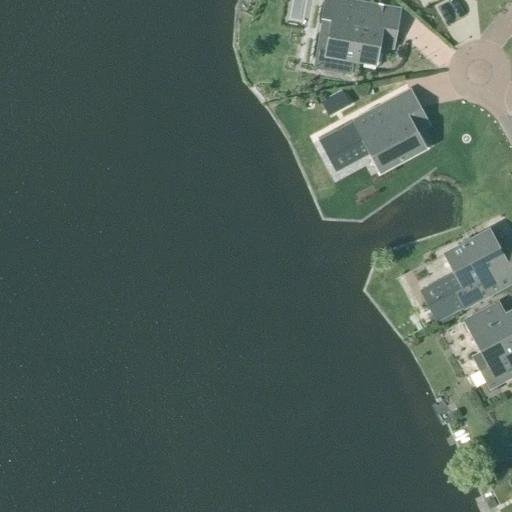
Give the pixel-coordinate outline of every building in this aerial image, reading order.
[(330,33),(326,55),(375,64),(378,46),(392,48),(399,10),(342,0),(325,0),(320,32),(330,33)] [(328,115),(349,105),(341,90),(320,100),(328,115)] [(415,132),(428,125),(419,110),(387,127),(377,108),(353,121),(353,122),(319,140),(330,161),(348,151),(353,160),(369,151),(380,172),(415,153),(416,155),(426,149),(421,139),(419,140),(415,132)] [(497,247),(488,230),(444,254),(455,273),(440,281),(445,291),(426,301),(437,320),(461,307),(462,309),(511,282),(511,244),(509,240),(497,247)] [(482,353),(473,357),(490,388),(511,376),(511,311),(504,315),(497,303),(465,321),(482,353)]
